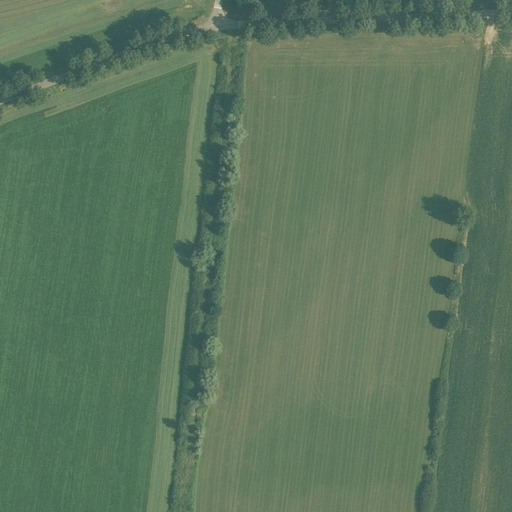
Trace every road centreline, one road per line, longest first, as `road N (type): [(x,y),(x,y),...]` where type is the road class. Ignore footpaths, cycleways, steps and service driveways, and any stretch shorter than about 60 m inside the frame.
road 1 (unclassified): [(212,25),(511,14)]
road 2 (unclassified): [(212,25),(0,100)]
